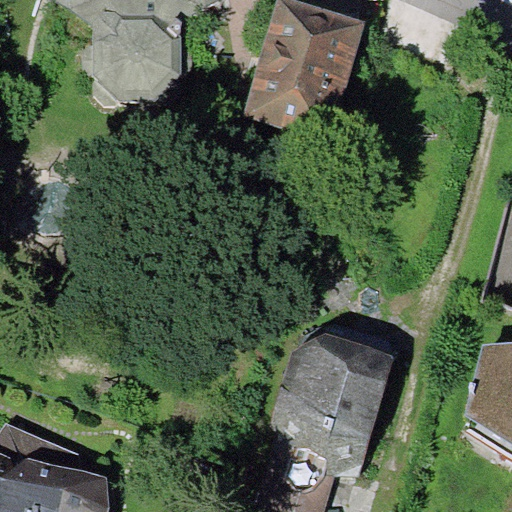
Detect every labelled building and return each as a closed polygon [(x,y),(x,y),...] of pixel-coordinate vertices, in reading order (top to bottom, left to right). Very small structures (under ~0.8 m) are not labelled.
[(175,35),(214,5),(208,0),(53,0),(48,5),(88,35),(87,46),(90,49),(88,54),(84,54),(77,61),(77,76),(84,83),(89,84),(90,87),(88,91),(88,101),(99,112),(110,113),(113,110),(115,112),(150,111),(151,110),(155,113),(165,111),(175,101),(175,90),(172,87),(185,75),(185,60),(178,53),(173,52),(172,49),(175,45),(175,35)] [(350,42),(278,21),(247,126),(319,147),(350,42)] [(236,288),(270,298),(291,226),(258,216),(236,288)] [(314,511),(330,463),(353,470),(385,365),(391,362),(389,358),(383,358),(311,336),(296,345),(268,437),(276,443),(255,511),(314,511)] [(511,357),(479,360),(458,440),(511,474),(511,357)] [(76,458),(0,433),(0,511),(99,511),(97,489),(80,491),(76,458)]
